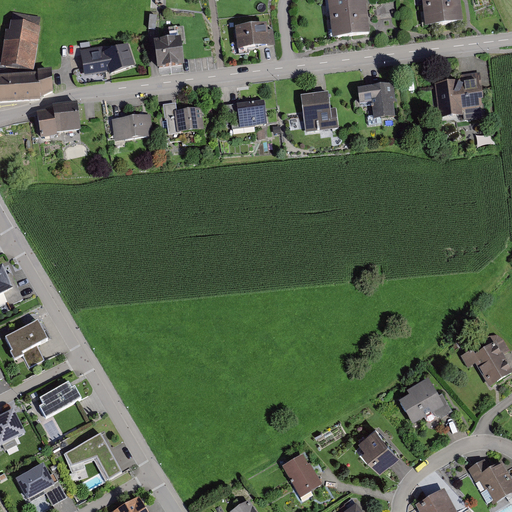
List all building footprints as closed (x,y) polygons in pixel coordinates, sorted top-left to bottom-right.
[(364,0),(330,0),(335,35),(368,31),(364,0)] [(457,0),(424,0),(427,23),(460,20),(457,0)] [(45,26),(16,20),(8,64),(37,69),(45,26)] [(277,26),(242,29),(244,52),(279,48),(277,26)] [(180,39),(156,42),(160,67),(183,63),(180,39)] [(86,52),(83,52),(86,74),(110,70),(110,72),(134,64),(129,46),(106,49),(105,46),(85,49),(86,52)] [(49,76),(0,78),(0,100),(39,100),(50,92),(49,76)] [(490,81),(440,85),(443,120),(492,117),(490,81)] [(400,117),(398,85),(363,87),(363,102),(385,100),(386,118),(400,117)] [(340,127),(334,91),(305,95),(310,131),(340,127)] [(270,123),(268,100),(243,102),(245,125),(270,123)] [(206,130),(204,109),(183,111),(182,102),(167,104),(170,134),(206,130)] [(43,136),(86,132),(84,111),(41,115),(43,136)] [(152,137),(149,114),(114,119),(117,142),(152,137)] [(0,310),(26,299),(12,267),(0,272),(0,310)] [(51,339),(42,318),(7,334),(20,362),(25,360),(29,368),(44,361),(37,346),(51,339)] [(511,377),(511,366),(496,338),(466,355),(486,392),(511,377)] [(86,401),(75,381),(40,399),(51,419),(86,401)] [(446,412),(429,383),(395,402),(412,432),(446,412)] [(0,445),(28,433),(19,412),(0,420),(0,445)] [(400,451),(379,427),(357,445),(379,470),(400,451)] [(128,470),(107,430),(67,452),(77,468),(101,455),(113,478),(128,470)] [(318,483),(301,456),(281,468),(299,496),(318,483)] [(61,486),(47,461),(19,477),(34,502),(61,486)] [(469,472),(492,509),(511,496),(511,478),(502,462),(481,475),(477,467),(469,472)] [(453,511),(444,493),(414,508),(416,511),(453,511)] [(153,511),(147,502),(128,511),(153,511)] [(257,511),(251,502),(236,511),(257,511)]
